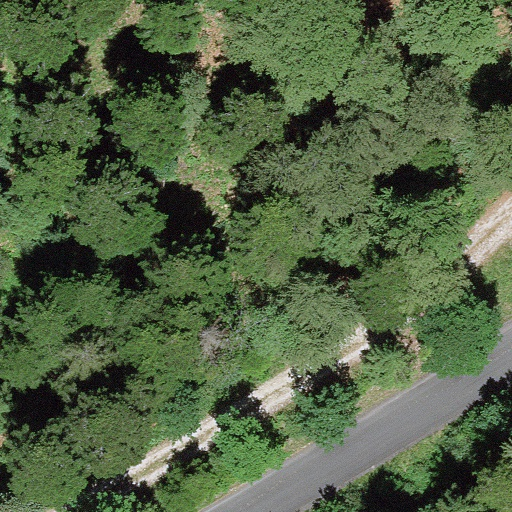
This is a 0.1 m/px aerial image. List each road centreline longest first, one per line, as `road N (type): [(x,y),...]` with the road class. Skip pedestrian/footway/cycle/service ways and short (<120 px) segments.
road 1 (track): [(79,511),(322,367),(511,217)]
road 2 (tertiary): [(257,511),(511,360)]
